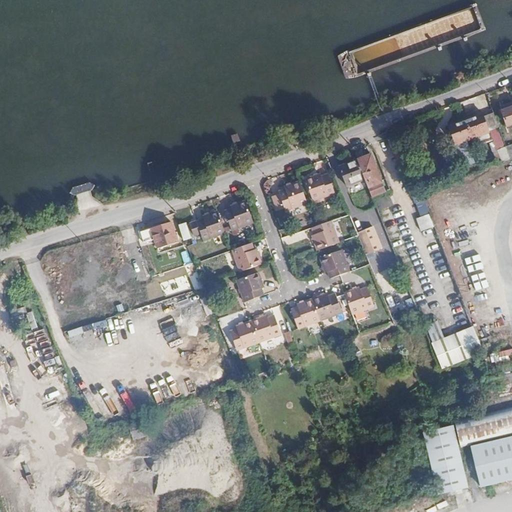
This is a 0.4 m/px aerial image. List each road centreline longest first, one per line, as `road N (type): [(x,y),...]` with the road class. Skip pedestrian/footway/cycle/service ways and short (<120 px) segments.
road 1 (unclassified): [(511,73),(0,251)]
road 2 (unknown): [(0,310),(45,477)]
